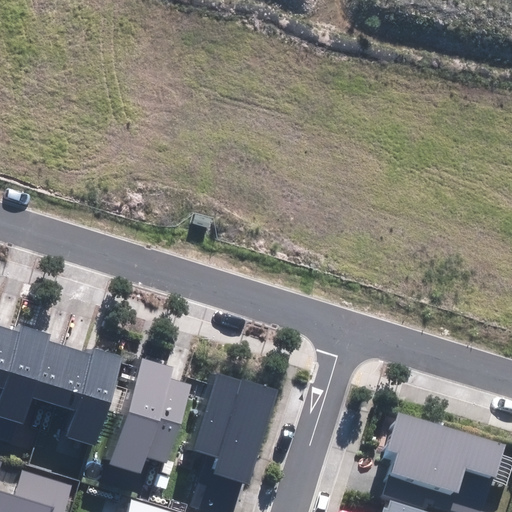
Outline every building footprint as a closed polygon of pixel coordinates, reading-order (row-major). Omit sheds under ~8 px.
[(68,438),(94,446),(122,356),(93,347),(91,354),(49,341),(51,333),(22,324),(20,331),(0,325),(0,387),(3,388),(0,397),(0,416),(25,424),(33,397),(76,410),(68,438)] [(111,464),(141,473),(146,456),(169,463),(192,384),(171,378),(174,367),(143,358),(111,464)] [(215,473),(249,484),(279,389),(244,378),(243,381),(218,373),(194,450),(219,458),(215,473)] [(384,495),(423,506),(426,498),(436,501),(435,506),(454,511),(482,511),(502,443),(398,413),(387,451),(396,453),(384,495)] [(0,511),(51,511),(52,511),(53,511),(64,511),(73,482),(22,467),(14,494),(0,489),(0,511)] [(172,511),(131,499),(126,511),(172,511)] [(427,511),(392,502),(390,510),(383,508),(381,511),(427,511)]
